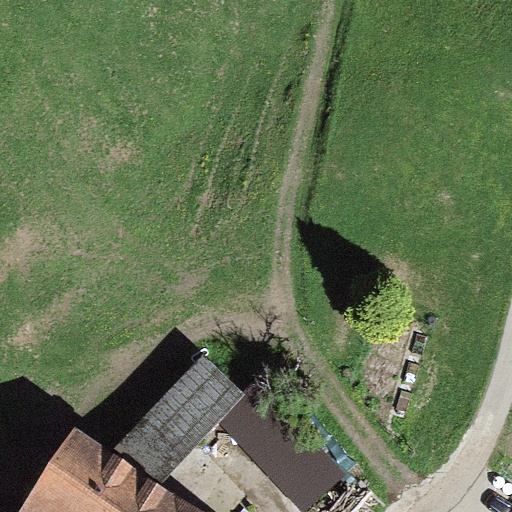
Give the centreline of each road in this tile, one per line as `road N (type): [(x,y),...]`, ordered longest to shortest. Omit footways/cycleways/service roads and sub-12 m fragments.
road 1 (track): [(423,507),(376,467),(331,385),(268,325),(193,335),(143,365),(33,392),(0,389)]
road 2 (track): [(268,325),(336,0)]
road 3 (track): [(511,349),(463,474),(417,511)]
